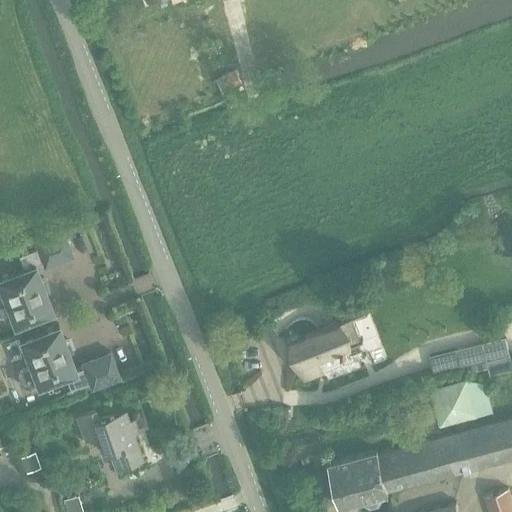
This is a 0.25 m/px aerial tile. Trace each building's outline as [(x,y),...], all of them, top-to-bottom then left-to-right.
[(43,265),(44,268),(73,256),(63,230),(34,242),(35,244),(36,244),(37,248),(18,256),(23,268),(0,277),(0,276),(0,299),(3,298),(14,326),(53,311),(36,265),(43,263),(43,264),(43,265)] [(305,336),(292,341),(298,354),(306,377),(323,370),(346,361),(344,355),(346,354),(344,349),(363,342),(363,340),(362,341),(353,318),(356,317),(356,316),(305,335),(305,336)] [(90,386),(91,389),(120,377),(110,351),(81,363),(82,366),(82,365),(83,367),(76,370),(59,324),(19,339),(30,368),(21,371),(19,375),(18,380),(20,385),(24,388),(28,389),(37,385),(37,387),(42,385),(65,376),(70,389),(89,381),(90,386)] [(456,348),(454,349),(459,366),(460,365),(487,359),(509,353),(505,336),(483,341),(456,348)] [(440,426),(476,416),(465,378),(429,388),(440,426)] [(130,420),(130,419),(126,409),(100,418),(96,409),(76,416),(85,441),(99,436),(105,454),(110,452),(117,470),(144,460),(134,433),(140,431),(135,418),(130,420)] [(378,449),(328,462),(339,507),(364,501),(371,506),(380,503),(383,496),(389,495),(388,490),(412,484),(511,458),(511,417),(499,420),(443,435),(378,452),(378,449)] [(4,432),(0,433),(0,447),(8,444),(4,432)] [(47,474),(56,471),(51,460),(43,463),(47,474)] [(511,511),(511,496),(508,487),(485,495),(490,511),(511,511)] [(427,509),(419,511),(459,511),(457,502),(433,508),(433,506),(427,508),(427,509)]
